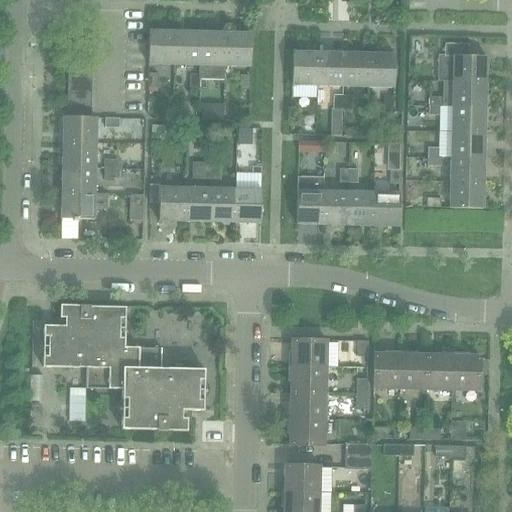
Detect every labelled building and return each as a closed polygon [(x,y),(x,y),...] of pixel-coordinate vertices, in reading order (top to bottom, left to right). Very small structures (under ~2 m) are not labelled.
[(173,32),(148,31),(147,65),(172,65),(173,32)] [(199,33),(173,32),(172,65),(198,66),(199,33)] [(225,33),(199,33),(198,66),(224,67),(225,33)] [(250,34),(225,33),(224,67),(249,67),(250,34)] [(68,40),(68,53),(92,54),(92,41),(68,40)] [(444,60),(452,60),(452,82),(485,82),(486,57),(468,57),(468,47),(444,47),(444,60)] [(318,53),(292,52),(291,98),(317,98),(317,86),(318,53)] [(92,54),(68,53),(68,66),(92,67),(92,54)] [(343,53),(318,53),(317,86),(342,87),(343,53)] [(368,54),(343,53),(342,87),(368,88),(368,54)] [(394,55),(368,54),(368,88),(393,88),(394,55)] [(92,67),(68,66),(67,79),(92,79),(92,67)] [(147,88),(157,88),(157,74),(148,74),(147,88)] [(198,75),(189,75),(189,89),(198,89),(198,75)] [(208,75),(198,75),(198,89),(208,89),(208,75)] [(249,76),(239,76),(238,90),(249,90),(249,76)] [(92,79),(67,79),(67,92),(91,92),(92,79)] [(485,82),(452,82),(444,82),(443,98),(443,107),(451,107),(485,108),(485,82)] [(91,92),(67,92),(67,105),(91,105),(91,92)] [(333,110),(342,110),(342,96),(333,96),(333,110)] [(351,96),(342,96),(342,110),(351,110),(351,96)] [(393,97),(383,97),(383,111),(393,111),(393,97)] [(443,98),(429,97),(428,107),(443,107),(443,98)] [(91,105),(67,105),(66,117),(91,118),(91,105)] [(443,107),(428,107),(428,116),(442,116),(443,107)] [(485,108),(451,107),(451,132),(484,133),(485,108)] [(62,117),(62,143),(96,144),(96,138),(96,118),(91,118),(66,117),(62,117)] [(105,119),(105,124),(105,128),(119,129),(119,119),(105,119)] [(234,119),(232,154),(250,155),(252,120),(234,119)] [(484,133),(451,132),(450,158),(483,159),(484,133)] [(323,143),(298,142),(297,152),(323,153),(323,143)] [(96,144),(62,143),(61,168),(95,169),(96,144)] [(441,149),(428,149),(427,157),(441,157),(441,149)] [(441,157),(427,157),(427,167),(441,167),(441,157)] [(483,159),(450,158),(449,183),(483,184),(483,159)] [(104,160),(104,169),(118,170),(118,161),(118,160),(104,160)] [(224,162),(224,176),(250,177),(251,164),(224,162)] [(210,167),(201,166),(201,179),(210,179),(210,167)] [(219,167),(210,167),(210,179),(219,179),(219,167)] [(261,168),(251,167),(251,181),(261,182),(261,168)] [(95,169),(61,168),(61,194),(94,194),(95,169)] [(104,169),(104,179),(118,179),(118,170),(104,169)] [(339,184),(348,184),(348,170),(339,170),(339,184)] [(357,170),(348,170),(348,184),(357,185),(357,170)] [(390,171),(389,187),(398,187),(399,171),(390,171)] [(297,178),(297,191),(296,225),(322,225),(322,192),(323,179),(297,178)] [(483,184),(449,183),(449,209),(482,209),(483,184)] [(158,188),(149,188),(149,203),(158,204),(158,221),(184,222),(184,188),(158,188)] [(209,189),(184,188),(184,222),(208,223),(209,189)] [(235,190),(209,189),(208,223),(234,223),(235,190)] [(261,190),(235,190),(234,223),(260,224),(261,190)] [(348,192),(322,192),(322,225),(347,226),(348,192)] [(373,193),(348,192),(347,226),(372,226),(373,193)] [(399,194),(373,193),(372,226),(398,227),(399,194)] [(106,194),(94,194),(61,194),(60,219),(72,220),(72,222),(76,222),(76,220),(94,220),(94,210),(106,210),(106,194)] [(142,197),(130,196),(129,221),(142,221),(142,197)] [(441,198),(426,198),(426,209),(440,209),(441,198)] [(59,306),(59,319),(65,319),(64,327),(43,326),(42,338),(44,338),(44,337),(47,337),(47,357),(43,356),(43,355),(42,355),(42,368),(86,369),(85,389),(121,390),(121,400),(122,400),(122,399),(126,399),(126,419),(122,419),(122,417),(121,418),(121,430),(156,431),(186,432),(186,419),(181,419),(181,411),(203,412),(203,399),(202,399),(202,401),(198,401),(198,381),(202,381),(202,382),(203,382),(204,370),(160,369),(160,349),(124,348),(124,337),(123,337),(123,338),(119,338),(119,319),(123,319),(123,320),(125,320),(125,308),(89,307),(89,306),(59,306)] [(168,335),(183,334),(183,317),(167,318),(168,335)] [(326,341),(291,340),(291,352),(292,352),(291,367),(325,368),(326,341)] [(368,342),(357,342),(357,357),(368,357),(368,342)] [(385,354),(373,354),(373,374),(373,390),(399,390),(399,356),(385,355),(385,354)] [(415,356),(399,356),(399,390),(426,391),(426,355),(415,355),(415,356)] [(437,356),(426,355),(426,391),(451,391),(452,357),(437,357),(437,356)] [(467,357),(452,357),(451,391),(478,392),(479,357),(467,356),(467,357)] [(325,368),(291,367),(291,382),(290,382),(290,393),(325,394),(325,368)] [(29,376),(29,402),(41,402),(42,376),(29,376)] [(59,378),(57,411),(77,412),(78,379),(59,378)] [(367,395),(367,380),(356,380),(356,395),(367,395)] [(325,394),(290,393),(289,404),(291,404),(290,419),(324,420),(325,394)] [(367,395),(356,395),(355,410),(366,410),(367,395)] [(324,420),(290,419),(290,434),(289,434),(288,446),(324,447),(324,420)] [(387,429),(372,428),(372,440),(387,440),(387,429)] [(424,430),(409,429),(409,440),(424,441),(424,430)] [(440,430),(424,430),(424,441),(439,441),(440,430)] [(465,441),(466,431),(450,430),(450,441),(465,441)] [(345,445),(345,457),(371,458),(372,445),(345,445)] [(383,457),(398,457),(398,446),(383,446),(383,457)] [(413,446),(398,446),(398,457),(413,457),(413,446)] [(435,446),(435,457),(450,458),(450,447),(435,446)] [(465,447),(450,447),(450,458),(465,459),(465,447)] [(371,458),(345,457),(344,470),(371,470),(371,458)] [(285,477),(285,491),(318,492),(319,466),(284,465),(284,477),(285,477)] [(317,511),(318,492),(285,491),(284,508),(283,507),(282,511),(317,511)] [(332,495),(331,510),(343,510),(344,496),(332,495)]
